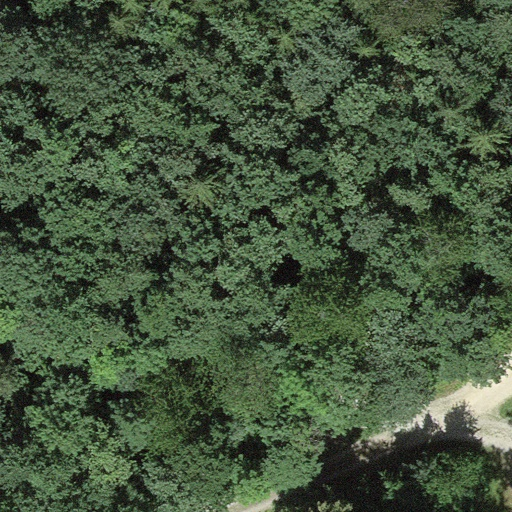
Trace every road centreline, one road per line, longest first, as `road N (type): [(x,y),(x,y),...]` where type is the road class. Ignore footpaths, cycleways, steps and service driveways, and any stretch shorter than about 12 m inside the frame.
road 1 (track): [(0,340),(455,421)]
road 2 (track): [(511,433),(455,421),(228,511)]
